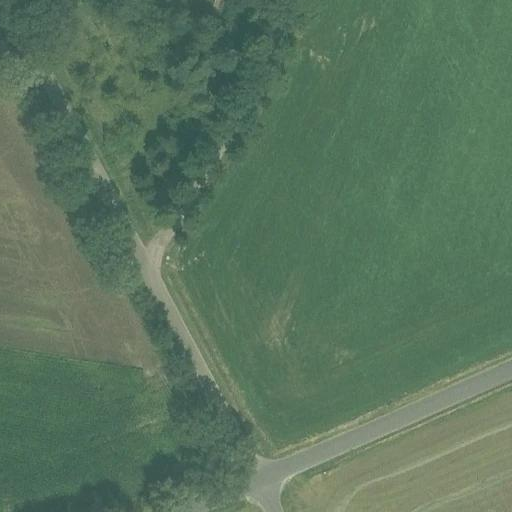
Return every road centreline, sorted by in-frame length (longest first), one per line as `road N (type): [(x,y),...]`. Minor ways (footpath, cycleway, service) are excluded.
road 1 (unclassified): [(143,273),(259,83),(282,0)]
road 2 (unclassified): [(143,273),(0,8)]
road 3 (tertiary): [(256,486),(511,373)]
road 4 (unclassified): [(256,486),(143,273)]
